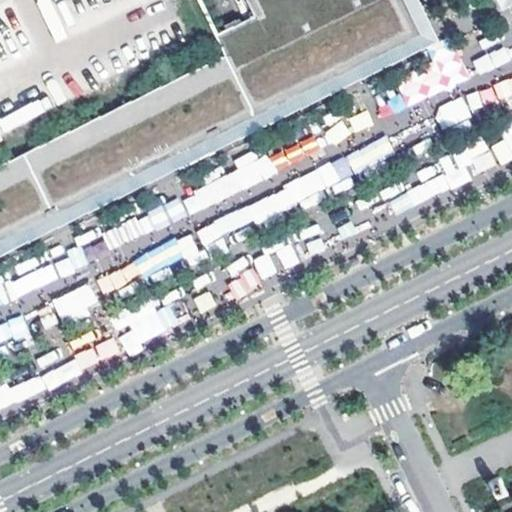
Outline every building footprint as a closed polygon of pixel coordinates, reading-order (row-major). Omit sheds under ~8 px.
[(226,56),(0,166),(0,239),(110,186),(157,163),(203,140),(242,121),(347,70),(419,35),(401,0),(248,0),(257,17),(216,37),(226,56)] [(418,0),(401,0),(419,35),(347,70),(242,121),(203,140),(157,163),(110,186),(0,239),(0,256),(439,42),(418,0)] [(52,96),(63,122),(170,70),(155,46),(150,49),(139,29),(144,27),(127,0),(93,0),(27,33),(43,74),(48,73),(57,95),(52,96)] [(248,0),(198,0),(216,37),(257,17),(248,0)] [(511,0),(496,0),(502,11),(511,6),(511,0)] [(0,152),(11,147),(0,129),(0,152)] [(511,157),(511,135),(492,146),(502,164),(511,157)] [(285,163),(318,147),(312,136),(280,152),(285,163)] [(95,253),(278,179),(266,149),(234,162),(241,178),(0,276),(0,305),(60,281),(59,276),(98,260),(95,253)] [(96,277),(104,294),(198,250),(190,234),(96,277)] [(52,296),(59,320),(98,309),(92,285),(52,296)]
